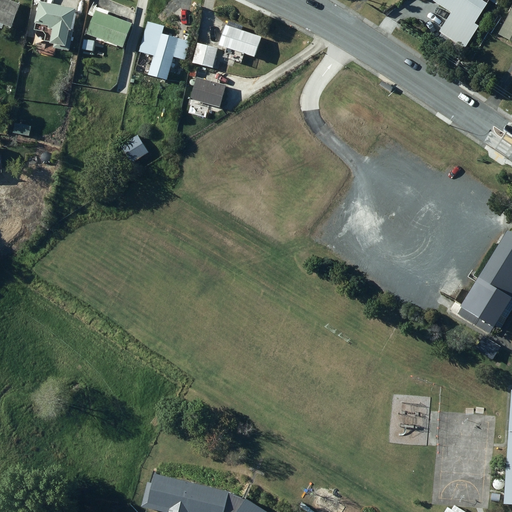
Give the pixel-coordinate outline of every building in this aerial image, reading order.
[(0,0),(0,28),(3,30),(5,26),(20,32),(29,8),(8,0),(0,0)] [(453,14),(446,25),(464,36),(484,3),(478,0),(436,0),(434,3),(453,14)] [(511,0),(496,34),(511,42),(511,0)] [(56,29),(56,31),(61,32),(58,50),(75,53),(75,50),(74,50),(77,33),(80,34),(84,12),(44,5),(43,8),(41,8),(38,23),(42,24),(42,26),(56,29)] [(96,35),(96,37),(132,51),(141,27),(114,17),(115,15),(96,8),(93,16),(97,18),(91,33),(96,35)] [(158,57),(154,78),(173,82),(178,58),(190,61),(194,42),(166,36),(168,27),(151,23),(150,31),(148,31),(143,54),(158,57)] [(225,45),(231,47),(230,49),(260,59),(267,39),(235,29),(234,35),(228,33),(225,45)] [(50,48),(52,33),(35,31),(32,51),(49,53),(50,48)] [(87,40),(85,51),(96,52),(98,42),(87,40)] [(196,55),(194,64),(216,70),(221,50),(202,45),(199,56),(196,55)] [(228,87),(197,78),(191,100),(222,109),(228,87)] [(377,85),(388,92),(390,87),(380,80),(377,85)] [(167,123),(166,130),(174,131),(175,124),(167,123)] [(16,134),(32,137),(34,127),(18,124),(16,134)] [(138,135),(121,147),(133,164),(150,153),(138,135)] [(510,297),(511,294),(511,235),(504,231),(457,304),(453,302),(448,309),(487,334),(492,325),(489,324),(507,295),(510,297)] [(473,348),(472,349),(489,360),(498,346),(481,335),(483,333),(455,315),(445,331),(473,348)] [(500,348),(497,355),(504,359),(508,352),(500,348)] [(510,505),(509,511),(511,511),(511,391),(507,391),(499,504),(510,505)] [(149,504),(177,511),(176,511),(237,511),(245,496),(236,492),(236,491),(162,472),(159,482),(155,481),(149,504)] [(275,511),(252,498),(251,499),(245,496),(237,511),(275,511)]
